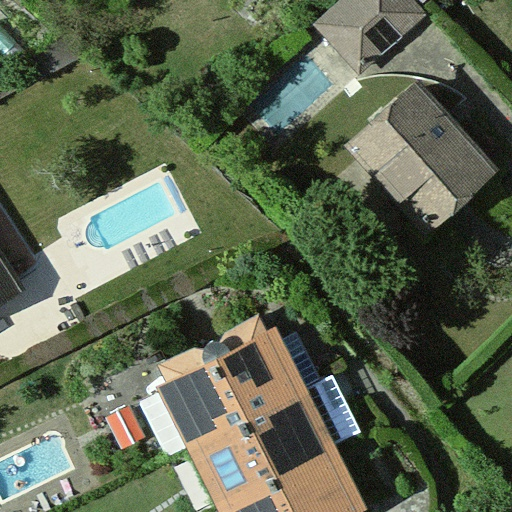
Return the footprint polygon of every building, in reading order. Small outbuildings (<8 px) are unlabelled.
[(431,16),(416,0),(345,0),(317,26),(363,77),(431,16)] [(504,172),(422,83),(350,149),(432,239),(504,172)] [(0,250),(0,309),(27,292),(0,250)] [(149,376),(184,444),(303,383),(268,315),(149,376)] [(184,444),(216,508),(335,445),(303,383),(184,444)] [(340,511),(363,501),(335,445),(216,508),(218,511),(340,511)]
